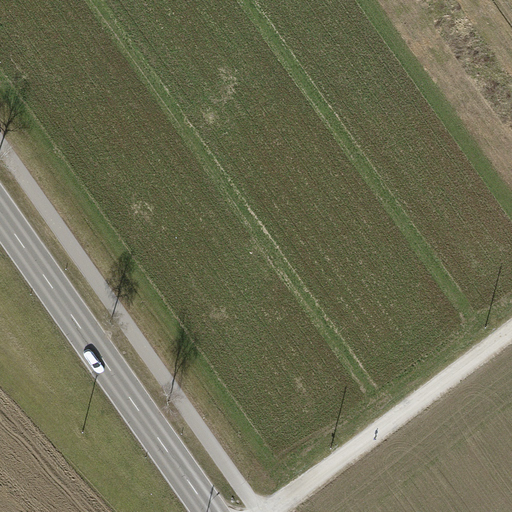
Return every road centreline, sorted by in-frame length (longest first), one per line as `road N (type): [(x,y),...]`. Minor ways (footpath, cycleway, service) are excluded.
road 1 (secondary): [(210,511),(0,212)]
road 2 (track): [(511,328),(265,511)]
